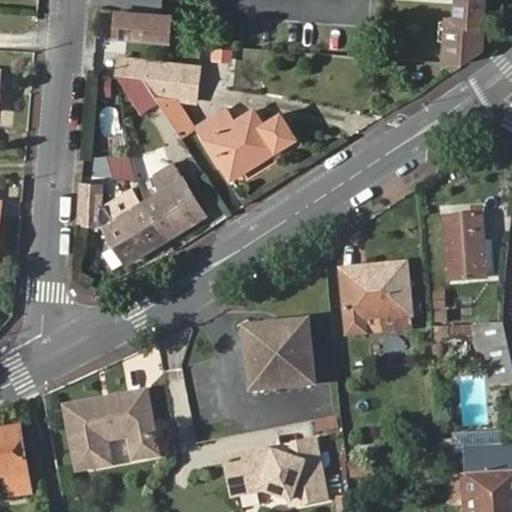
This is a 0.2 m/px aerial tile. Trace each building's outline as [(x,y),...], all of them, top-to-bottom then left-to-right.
[(160,16),(161,0),(127,0),(127,12),(121,11),(118,40),(168,44),(171,17),(160,16)] [(454,0),(453,20),(444,19),(440,64),(459,66),(479,53),(482,0),(454,0)] [(119,60),(118,75),(142,78),(196,84),(198,69),(119,60)] [(142,78),(118,75),(140,114),(158,103),(155,98),(142,78)] [(194,103),(196,84),(142,78),(155,98),(158,103),(181,139),(194,131),(174,101),(194,103)] [(198,128),(231,179),(277,149),(295,137),(280,113),(261,125),(253,111),(232,124),(224,111),(198,128)] [(115,181),(137,176),(130,151),(109,156),(115,181)] [(205,216),(182,179),(176,168),(140,190),(140,191),(146,201),(169,237),(205,216)] [(82,180),(78,226),(87,227),(99,227),(102,182),(82,180)] [(111,207),(117,218),(142,203),(135,192),(111,207)] [(169,237),(146,201),(142,203),(117,218),(104,226),(126,264),(169,237)] [(450,280),(487,277),(482,216),(445,220),(450,280)] [(363,321),(411,315),(406,264),(343,272),(348,334),(365,332),(363,321)] [(412,327),(411,315),(363,321),(365,332),(412,327)] [(278,324),(249,349),(254,395),(316,385),(309,321),(278,324)] [(248,338),(249,349),(278,324),(262,326),(246,328),(248,338)] [(507,345),(503,325),(435,329),(436,340),(475,338),(475,347),(507,345)] [(511,381),(511,366),(507,345),(475,347),(476,351),(479,352),(484,356),(486,362),(488,373),(489,386),(511,381)] [(142,392),(128,395),(129,399),(84,411),(83,407),(64,411),(78,472),(109,465),(108,460),(132,454),(133,459),(157,454),(142,392)] [(129,399),(128,395),(83,407),(84,411),(129,399)] [(21,429),(13,430),(16,449),(24,447),(21,429)] [(16,449),(13,430),(0,432),(0,478),(8,478),(12,498),(32,496),(24,447),(16,449)] [(501,431),(463,433),(463,445),(501,444),(501,431)] [(259,487),(291,499),(293,508),(328,501),(317,442),(297,445),(287,458),(272,454),(270,457),(254,451),(232,455),(226,464),(233,493),(259,487)] [(467,476),(469,508),(469,511),(511,511),(511,446),(464,449),(467,476)]
